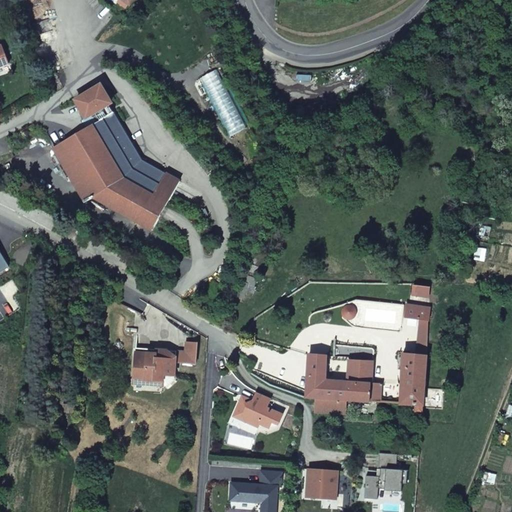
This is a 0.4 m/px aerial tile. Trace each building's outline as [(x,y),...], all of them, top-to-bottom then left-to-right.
[(0,67),(9,64),(3,46),(0,47),(0,67)] [(105,95),(100,87),(76,101),(85,118),(96,113),(100,120),(53,148),(85,202),(92,198),(152,231),(179,181),(165,173),(165,172),(142,160),(114,113),(107,117),(102,109),(110,104),(105,95)] [(0,271),(9,266),(0,250),(0,271)] [(406,317),(429,319),(432,309),(407,305),(406,317)] [(415,405),(423,405),(425,367),(429,319),(406,317),(406,319),(421,321),(418,356),(404,355),(401,404),(415,405)] [(186,353),(167,351),(166,360),(176,360),(176,362),(197,363),(198,343),(187,342),(186,353)] [(147,354),(136,353),(134,379),(133,384),(163,387),(168,387),(175,381),(176,362),(176,360),(166,360),(167,351),(147,350),(147,354)] [(309,355),(308,371),(326,372),(326,356),(309,355)] [(371,384),(373,363),(350,361),(348,382),(371,384)] [(326,372),(308,371),(306,397),(317,398),(330,399),(347,400),(348,382),(325,380),(326,372)] [(347,400),(370,402),(371,384),(348,382),(347,400)] [(370,402),(381,403),(382,385),(371,384),(370,402)] [(271,399),(269,398),(256,393),(253,401),(245,404),(240,402),(235,413),(243,416),(245,422),(258,427),(260,423),(267,426),(270,428),(273,421),(279,423),(283,415),(268,409),(267,408),(268,404),(271,399)] [(317,398),(316,412),(329,413),(330,399),(317,398)] [(329,413),(346,414),(347,400),(330,399),(329,413)] [(415,412),(422,413),(423,405),(415,405),(415,412)] [(397,454),(379,453),(379,468),(380,468),(380,477),(367,476),(366,496),(376,497),(377,486),(385,486),(384,489),(400,490),(402,469),(396,468),(397,454)] [(258,484),(229,482),(228,501),(259,503),(258,511),(279,511),(282,469),(259,467),(258,484)] [(309,470),(307,492),(336,494),(338,471),(309,470)]
